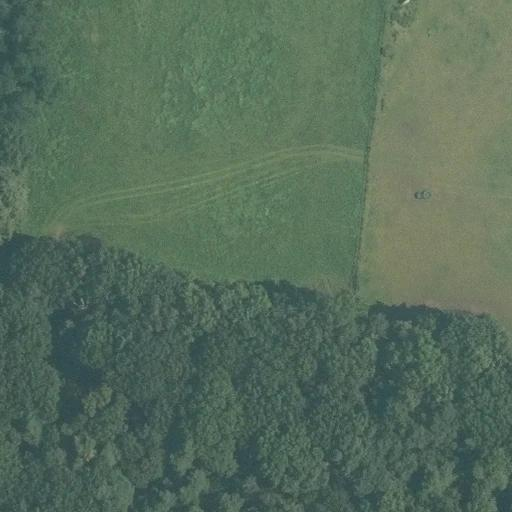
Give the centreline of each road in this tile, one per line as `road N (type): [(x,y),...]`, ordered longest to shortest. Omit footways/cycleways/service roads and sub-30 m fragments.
road 1 (track): [(406,511),(406,471),(439,351)]
road 2 (track): [(406,471),(340,333)]
